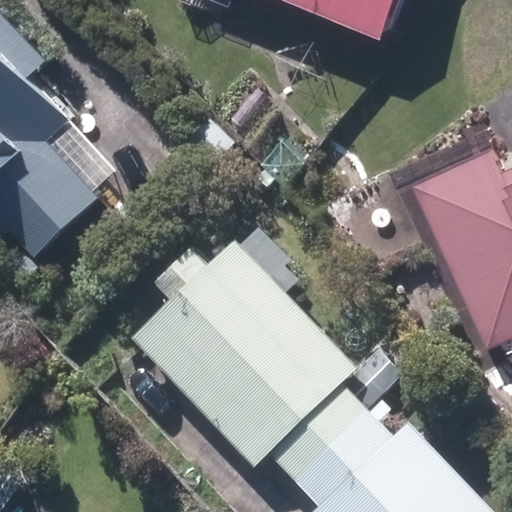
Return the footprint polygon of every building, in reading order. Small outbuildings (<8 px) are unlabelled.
[(84,121),(47,80),(63,66),(2,0),(0,0),(0,209),(47,259),(111,201),(103,192),(59,144),(84,121)] [(246,0),(299,0),(400,40),(417,0),(227,0),(244,7),(246,0)] [(187,132),(226,166),(246,143),(208,108),(187,132)] [(427,190),(501,350),(511,344),(511,169),(505,155),(427,190)] [(208,250),(169,287),(185,303),(148,338),(269,469),(284,456),(310,483),(383,415),(358,386),(373,371),(255,245),(228,271),(208,250)] [(22,246),(7,259),(29,283),(45,268),(22,246)] [(383,415),(310,483),(334,508),(330,511),(503,511),(422,424),(407,440),(383,415)]
